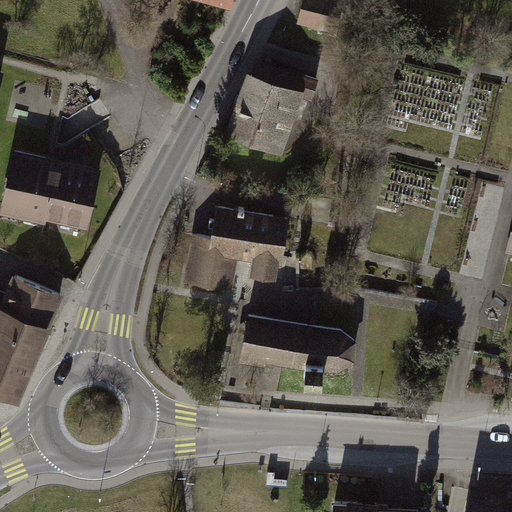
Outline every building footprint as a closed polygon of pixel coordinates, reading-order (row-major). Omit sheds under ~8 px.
[(347,0),(304,0),(298,22),(339,32),(347,0)] [(321,79),(260,57),(255,71),(250,70),(228,133),(284,153),(304,95),(314,98),(321,79)] [(104,167),(15,147),(0,212),(48,223),(49,219),(90,228),(104,167)] [(293,216),(219,203),(213,234),(193,231),(185,281),(234,289),(240,257),(255,260),(252,275),(279,279),(281,264),(285,264),(293,216)] [(67,294),(14,272),(1,304),(0,303),(0,392),(21,402),(67,294)] [(344,327),(250,313),(242,363),(268,365),(269,361),(306,368),(305,377),(325,379),(325,370),(340,371),(358,362),(360,340),(344,327)] [(383,503),(336,501),(335,511),(419,511),(419,510),(383,508),(383,503)]
